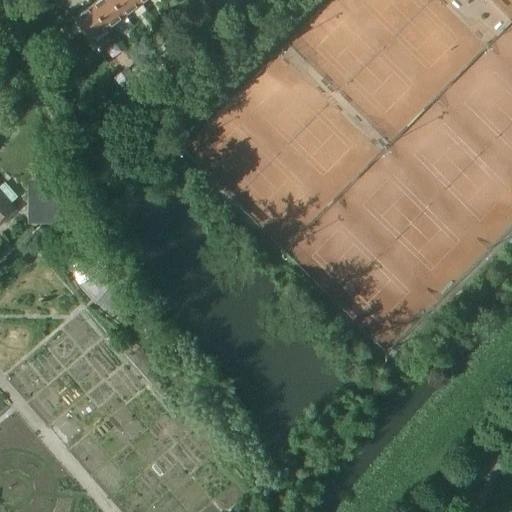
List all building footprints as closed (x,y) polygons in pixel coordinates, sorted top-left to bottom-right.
[(111,0),(99,0),(91,7),(106,27),(123,15),(111,0)] [(135,0),(111,0),(123,15),(138,3),(135,0)] [(91,39),(106,27),(91,7),(75,18),(91,39)] [(203,11),(198,15),(204,23),(209,19),(203,11)] [(204,23),(198,15),(192,19),(199,27),(204,23)] [(175,38),(169,43),(174,51),(180,46),(175,38)] [(170,54),(174,51),(169,43),(164,47),(170,54)] [(18,62),(5,49),(0,53),(0,73),(3,76),(18,62)] [(143,62),(142,63),(137,67),(152,86),(152,85),(152,84),(156,81),(143,62)] [(152,86),(137,67),(132,71),(142,84),(137,87),(138,88),(131,94),(134,99),(152,86)] [(28,181),(28,224),(71,224),(72,182),(28,181)] [(0,223),(16,210),(0,190),(0,223)] [(89,223),(97,240),(107,235),(98,218),(89,223)] [(254,501),(250,505),(256,511),(260,507),(254,501)]
